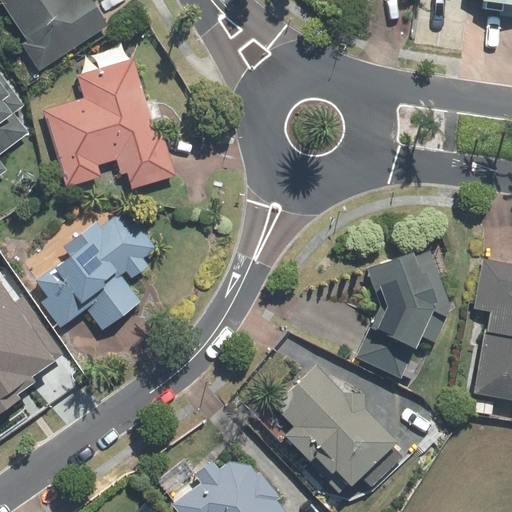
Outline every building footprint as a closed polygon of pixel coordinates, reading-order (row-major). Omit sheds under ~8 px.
[(4,0),(29,40),(22,44),(39,72),(109,28),(91,0),(4,0)] [(511,0),(483,0),(482,13),(511,15),(511,0)] [(153,132),(136,60),(78,74),(84,99),(48,107),(66,185),(105,175),(103,166),(119,162),(122,176),(129,174),(132,186),(178,175),(168,129),(153,132)] [(0,173),(6,169),(0,160),(0,149),(27,128),(13,110),(27,98),(0,64),(0,173)] [(104,329),(141,302),(121,276),(129,270),(135,279),(152,266),(144,255),(152,249),(125,211),(104,227),(99,220),(62,247),(67,254),(34,278),(50,299),(45,303),(63,328),(89,309),(104,329)] [(427,246),(371,266),(384,302),(372,326),(415,348),(421,336),(435,344),(451,313),(427,246)] [(511,263),(481,258),(470,311),(487,314),(473,390),(511,397),(511,263)] [(28,331),(0,294),(0,379),(7,374),(14,382),(22,376),(28,384),(54,365),(38,345),(50,336),(39,323),(28,331)] [(316,360),(270,400),(294,425),(286,433),(343,490),(361,475),(373,486),(412,448),(367,407),(366,391),(333,380),(316,360)] [(195,479),(170,497),(180,511),(293,511),(252,455),(229,471),(221,459),(195,479)]
